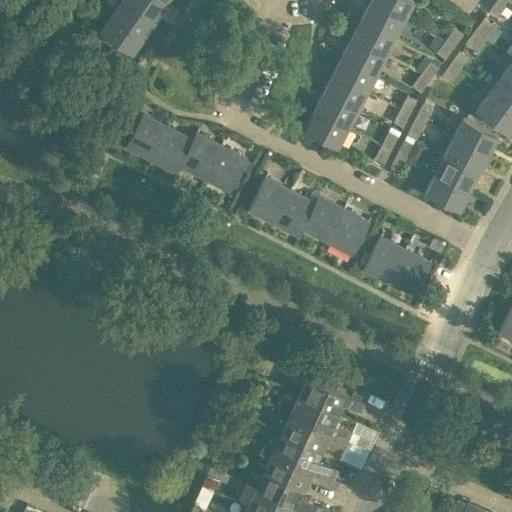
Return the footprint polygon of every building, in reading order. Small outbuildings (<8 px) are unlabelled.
[(119,0),(112,11),(144,32),(155,15),(133,0),(119,0)] [(133,0),(155,15),(165,0),(133,0)] [(372,0),(368,0),(360,16),(394,34),(403,16),(372,0)] [(372,0),(403,16),(411,0),(372,0)] [(505,0),(494,0),(489,7),(498,14),(507,2),(505,0)] [(132,50),(144,32),(112,11),(100,28),(132,50)] [(351,35),(385,52),(394,34),(360,16),(351,35)] [(475,27),(483,34),(492,22),(483,16),(475,27)] [(454,26),(445,38),(454,44),(463,32),(454,26)] [(475,27),(465,41),(474,47),(483,34),(475,27)] [(375,70),(385,52),(351,35),(341,53),(375,70)] [(445,57),(454,44),(445,38),(436,50),(445,57)] [(459,49),(450,61),(459,67),(468,55),(459,49)] [(366,88),(375,70),(341,53),(332,71),(366,88)] [(511,57),(501,73),(511,80),(511,57)] [(429,78),(438,65),(429,59),(420,71),(429,78)] [(450,61),(441,73),(450,80),(459,67),(450,61)] [(332,71),(323,89),(357,106),(366,88),(332,71)] [(420,90),(429,78),(420,71),(411,84),(420,90)] [(489,89),(511,106),(511,80),(501,73),(489,89)] [(323,89),(313,107),(347,124),(357,106),(323,89)] [(511,121),(511,106),(489,89),(476,106),(507,129),(511,121)] [(407,93),(400,106),(409,111),(417,98),(407,93)] [(416,115),(425,120),(432,106),(423,101),(416,115)] [(402,125),(409,111),(400,106),(393,120),(402,125)] [(338,143),(347,124),(313,107),(304,126),(338,143)] [(142,113),(135,109),(134,109),(129,118),(137,122),(142,113)] [(125,144),(151,157),(168,125),(142,111),(142,113),(137,122),(125,144)] [(453,133),(487,150),(497,132),(463,114),(453,133)] [(416,115),(408,128),(418,133),(425,120),(416,115)] [(192,137),(168,125),(151,157),(176,170),(180,163),(179,163),(192,137)] [(388,129),(381,143),(390,148),(398,134),(388,129)] [(196,130),(192,137),(179,163),(180,163),(204,175),(221,143),(196,130)] [(478,168),(487,150),(453,133),(444,151),(478,168)] [(414,142),(404,137),(397,150),(407,155),(414,142)] [(246,156),(221,143),(204,175),(229,188),(240,167),(245,158),(246,156)] [(383,161),(390,148),(381,143),(374,156),(383,161)] [(397,150),(390,165),(399,170),(407,155),(397,150)] [(468,187),(478,168),(444,151),(435,169),(468,187)] [(252,162),(245,158),(240,167),(248,171),(252,162)] [(425,188),(459,205),(468,187),(435,169),(425,188)] [(248,207),(273,220),(290,187),(264,174),(248,207)] [(298,233),(302,226),(301,226),(314,200),(290,187),(273,220),(298,233)] [(301,226),(302,226),(326,239),(343,206),(317,193),(314,200),(301,226)] [(368,219),(343,206),(326,239),(352,252),(368,219)] [(388,279),(404,247),(379,234),(362,266),(388,279)] [(441,250),(445,243),(433,236),(429,244),(441,250)] [(430,260),(404,247),(388,279),(413,292),(430,260)] [(511,336),(511,301),(498,329),(511,336)] [(299,393),(338,411),(342,401),(361,409),(365,400),(308,374),(299,393)] [(338,411),(299,393),(290,412),(347,438),(351,429),(333,420),(338,411)] [(252,408),(243,403),(239,410),(249,415),(252,408)] [(347,438),(290,412),(281,430),(320,448),(325,438),(343,447),(347,438)] [(320,448),(281,430),(273,449),(330,475),(334,466),(316,458),(320,448)] [(330,475),(273,449),(264,467),(303,485),(307,475),(326,483),(330,475)] [(303,485),(264,467),(255,486),(312,511),(316,503),(298,494),(303,485)] [(222,480),(211,475),(207,483),(218,488),(222,480)] [(326,483),(336,488),(340,480),(330,475),(326,483)] [(424,496),(433,500),(439,487),(430,483),(424,496)] [(217,489),(206,484),(197,502),(209,508),(217,489)] [(311,511),(312,511),(255,486),(247,504),(264,511),(289,511),(290,511),(311,511)] [(415,511),(426,511),(433,500),(424,496),(423,495),(415,511)] [(459,511),(466,500),(458,496),(452,508),(459,511)]
